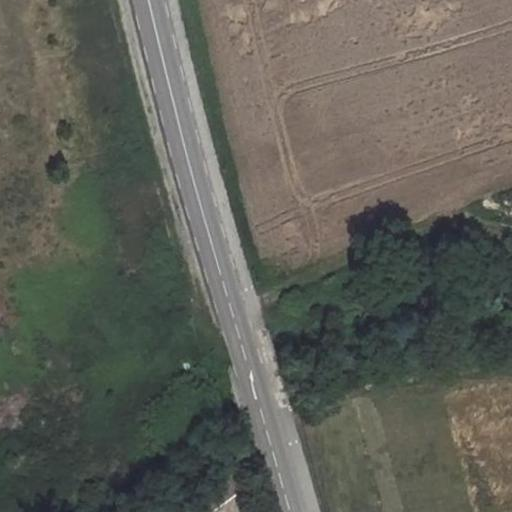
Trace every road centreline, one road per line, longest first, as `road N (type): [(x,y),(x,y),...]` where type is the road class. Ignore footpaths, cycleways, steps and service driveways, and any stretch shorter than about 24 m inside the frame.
road 1 (tertiary): [(148,0),(286,511)]
road 2 (track): [(250,299),(376,238),(511,227)]
